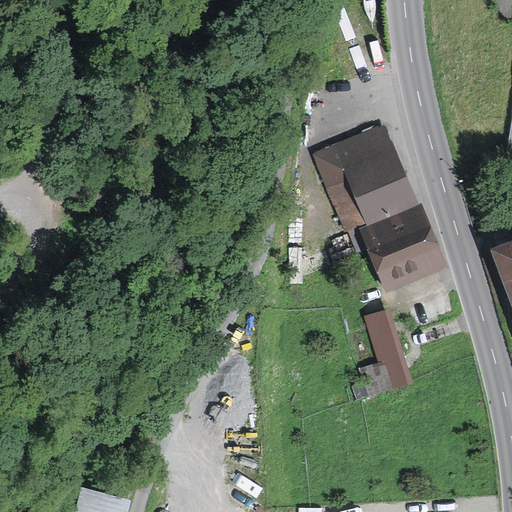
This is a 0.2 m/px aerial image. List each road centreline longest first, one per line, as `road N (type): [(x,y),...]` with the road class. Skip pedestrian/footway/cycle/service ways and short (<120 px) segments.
road 1 (secondary): [(404,0),(431,148),(511,446)]
road 2 (track): [(55,0),(34,185)]
road 3 (track): [(34,185),(51,209),(51,230),(0,297)]
